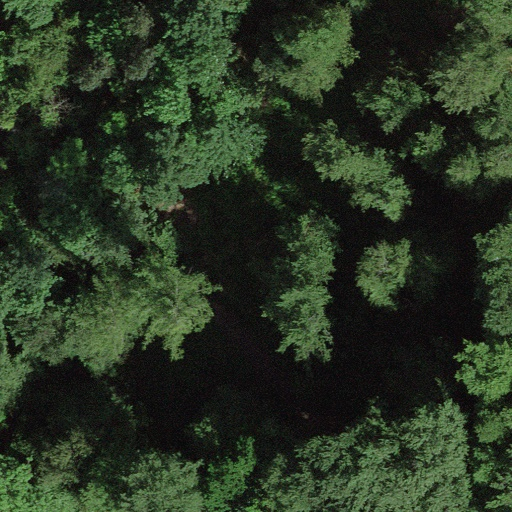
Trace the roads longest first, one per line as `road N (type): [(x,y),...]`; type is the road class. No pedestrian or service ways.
road 1 (track): [(404,511),(219,312),(148,270),(62,240),(0,251)]
road 2 (track): [(511,380),(458,111),(413,0)]
